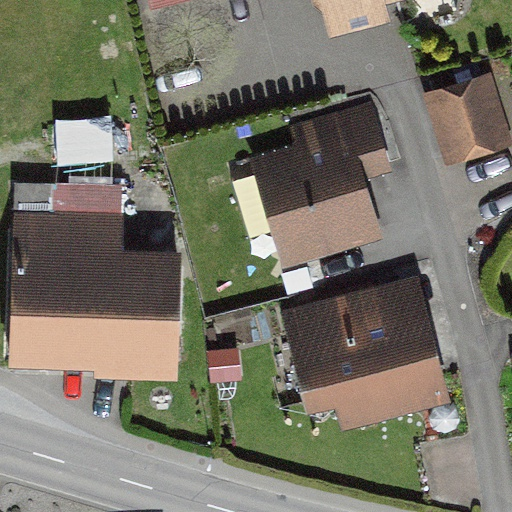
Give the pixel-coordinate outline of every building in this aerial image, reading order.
[(320,0),(325,17),(378,3),(377,0),(320,0)] [(479,84),(431,98),(449,156),(497,141),(479,84)] [(300,253),(304,246),(370,227),(344,140),(258,166),(277,232),(274,239),(277,250),(288,257),(300,253)] [(47,190),(12,189),(8,349),(93,353),(93,356),(171,358),(174,260),(114,260),(115,219),(47,216),(47,190)] [(354,413),(363,411),(436,392),(415,314),(383,323),(375,294),(297,314),(304,344),(299,345),(313,399),(335,393),(337,403),(344,410),(354,413)]
